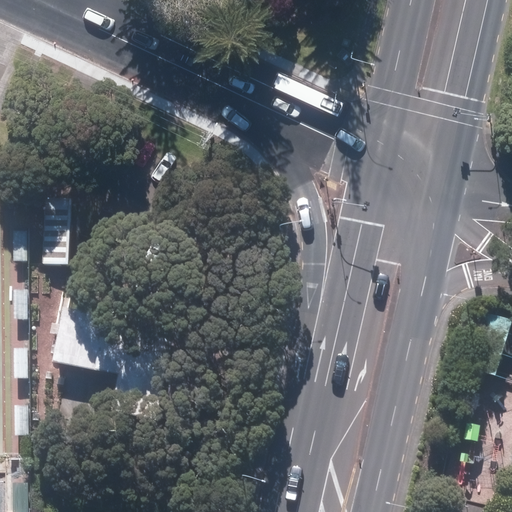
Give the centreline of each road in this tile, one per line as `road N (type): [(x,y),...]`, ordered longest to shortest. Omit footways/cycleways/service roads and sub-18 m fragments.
road 1 (primary): [(442,179),(383,467),(360,511)]
road 2 (primary): [(342,309),(298,179),(255,126),(191,69)]
road 3 (secondary): [(383,146),(191,69)]
road 4 (primary): [(319,511),(316,448),(342,309)]
road 5 (primary): [(480,0),(442,179)]
road 6 (primary): [(342,309),(383,146)]
road 7 (secondary): [(191,69),(46,0)]
road 8 (primary): [(383,146),(413,0)]
